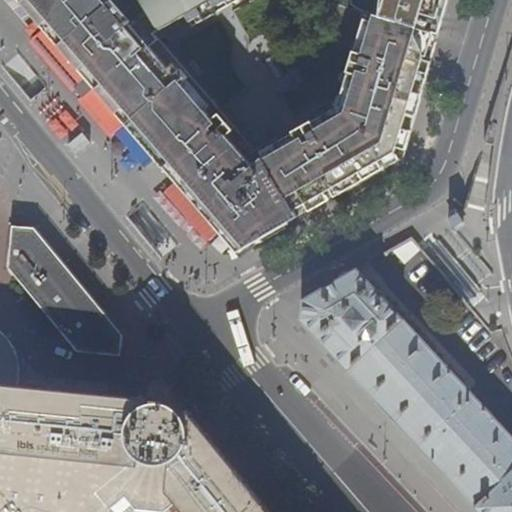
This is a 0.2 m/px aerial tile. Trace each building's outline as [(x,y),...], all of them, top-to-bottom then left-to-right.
[(92,0),(22,0),(23,0),(45,27),(92,0)] [(257,133),(180,42),(220,18),(249,2),(252,0),(92,0),(45,27),(71,57),(114,107),(123,117),(179,181),(198,204),(224,234),(233,243),(247,246),(279,227),(318,205),(367,177),(383,167),(402,157),(406,142),(423,87),(428,70),(434,49),(438,35),(362,14),(349,10),(323,97),(257,133)] [(365,0),(362,14),(438,35),(442,21),(448,0),(365,0)] [(92,295),(37,228),(12,225),(8,268),(77,351),(121,356),(123,332),(92,295)] [(401,263),(418,251),(409,238),(392,251),(401,263)] [(511,511),(511,437),(357,269),(304,299),(301,319),(322,342),(348,370),(377,401),(406,432),(434,463),(459,489),(480,511),(511,511)] [(0,511),(111,511),(109,510),(125,497),(135,509),(160,511),(164,511),(177,503),(184,511),(271,511),(228,459),(186,409),(182,413),(177,408),(174,405),(168,402),(163,401),(155,401),(151,402),(145,404),(145,398),(137,397),(137,392),(117,390),(117,395),(10,385),(11,377),(0,364),(0,356),(5,353),(0,347),(0,511)]
